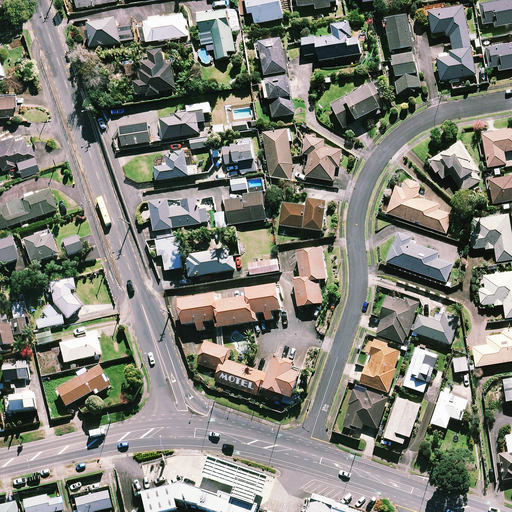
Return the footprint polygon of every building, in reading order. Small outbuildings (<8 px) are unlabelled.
[(115,0),(75,0),(77,9),(116,3),(115,0)] [(283,20),(279,0),(245,0),(239,1),(241,16),(253,14),(255,25),(283,20)] [(336,2),(335,0),(296,0),(298,8),(315,6),(315,10),(330,8),(330,3),(336,2)] [(511,24),(511,0),(479,6),(483,26),(494,24),(495,28),(511,24)] [(432,35),(444,33),(445,38),(450,38),(452,50),(449,51),(450,58),(437,60),(441,82),(450,80),(451,84),(460,83),(459,79),(476,76),(463,7),(428,13),(432,35)] [(237,11),(227,12),(197,17),(202,46),(213,44),(216,60),(228,58),(227,53),(235,52),(232,31),(240,30),(237,11)] [(186,20),(185,20),(184,17),(160,20),(160,18),(148,20),(149,23),(143,24),(144,29),(139,30),(140,42),(146,41),(146,43),(187,37),(186,27),(187,27),(186,20)] [(413,49),(407,19),(385,23),(390,53),(413,49)] [(92,49),(134,42),(131,26),(118,28),(116,20),(87,25),(92,49)] [(351,40),(349,24),(331,27),(333,37),(315,41),(315,38),(302,40),(304,57),(318,54),(319,62),(360,55),(357,39),(351,40)] [(287,73),(281,40),(259,44),(265,77),(287,73)] [(511,69),(511,44),(486,50),(489,69),(498,67),(499,72),(511,69)] [(164,63),(162,51),(149,54),(150,63),(141,65),(144,81),(134,82),(137,96),(146,95),(147,97),(159,95),(159,93),(176,90),(171,62),(164,63)] [(419,77),(417,77),(416,71),(419,71),(417,56),(414,57),(414,55),(392,59),(398,96),(414,93),(413,89),(419,88),(421,88),(419,77)] [(124,68),(105,72),(107,83),(126,80),(124,68)] [(294,115),(288,78),(263,82),(265,100),(270,99),(273,118),(294,115)] [(332,105),(343,128),(344,130),(357,123),(356,121),(385,107),(373,84),(332,105)] [(13,104),(12,92),(0,93),(0,114),(11,114),(11,104),(13,104)] [(196,115),(195,113),(159,119),(162,140),(199,134),(197,123),(205,122),(204,114),(196,115)] [(247,122),(233,125),(234,133),(248,131),(247,122)] [(151,143),(148,124),(119,128),(122,147),(151,143)] [(511,151),(511,129),(482,135),(488,169),(506,165),(504,153),(511,151)] [(291,182),(293,167),(290,143),(293,142),(291,130),(263,134),(268,178),(291,182)] [(0,167),(1,169),(14,165),(13,160),(15,160),(16,165),(20,177),(37,172),(29,144),(24,146),(21,136),(11,139),(10,133),(0,136),(0,167)] [(206,148),(205,139),(191,141),(192,150),(206,148)] [(324,141),(305,139),(303,155),(309,156),(306,178),(334,182),(336,168),(340,168),(342,151),(323,148),(324,141)] [(256,171),(251,141),(239,143),(239,146),(223,149),(226,165),(239,163),(241,174),(256,171)] [(436,174),(438,173),(442,180),(450,175),(462,193),(481,182),(475,173),(479,171),(460,142),(430,161),(428,162),(436,174)] [(163,166),(154,168),(156,182),(197,175),(195,166),(187,167),(185,154),(164,157),(166,163),(162,164),(163,166)] [(511,201),(511,176),(489,181),(493,205),(511,201)] [(247,190),(245,179),(230,181),(232,192),(247,190)] [(421,185),(405,180),(402,189),(396,187),(386,214),(446,234),(452,216),(438,211),(439,205),(417,198),(421,185)] [(0,231),(57,212),(50,190),(0,207),(0,231)] [(225,202),(227,213),(215,215),(217,228),(229,226),(266,220),(262,192),(243,195),(243,199),(225,202)] [(198,211),(196,199),(181,202),(182,208),(170,210),(168,201),(150,204),(151,210),(141,212),(143,223),(153,221),(155,232),(209,223),(207,210),(198,211)] [(326,203),(307,200),(306,207),(283,204),(280,227),(322,232),(326,203)] [(511,260),(511,238),(508,215),(474,220),(476,232),(469,233),(472,250),(485,248),(485,250),(495,249),(497,263),(511,260)] [(411,238),(397,233),(387,263),(446,283),(452,266),(436,260),(439,253),(410,243),(411,238)] [(23,240),(23,242),(30,268),(42,265),(41,261),(58,257),(52,237),(40,240),(39,236),(23,240)] [(82,252),(77,237),(63,242),(67,256),(82,252)] [(184,257),(180,237),(156,242),(159,256),(162,255),(165,272),(182,268),(180,258),(184,257)] [(0,272),(3,272),(2,269),(19,263),(12,242),(0,245),(0,272)] [(189,278),(226,272),(227,279),(238,277),(237,270),(234,271),(231,248),(185,255),(189,278)] [(322,248),(296,252),(301,278),(294,279),(299,307),(324,303),(320,279),(327,278),(322,248)] [(277,259),(250,263),(252,276),(279,272),(277,259)] [(511,318),(511,272),(483,276),(485,289),(479,290),(481,306),(503,303),(505,319),(511,318)] [(70,292),(75,291),(73,280),(49,285),(53,304),(68,320),(82,308),(71,297),(70,292)] [(222,290),(184,295),(187,319),(220,315),(221,322),(285,313),(280,281),(250,286),(251,291),(223,295),(222,290)] [(405,303),(388,297),(375,335),(405,345),(419,302),(407,298),(405,303)] [(13,321),(28,317),(24,301),(9,305),(13,321)] [(36,321),(38,330),(64,325),(62,316),(58,316),(50,307),(42,314),(46,319),(36,321)] [(459,319),(444,314),(440,323),(419,316),(413,333),(450,345),(459,319)] [(1,323),(0,317),(0,354),(15,351),(8,321),(1,323)] [(28,317),(13,321),(10,322),(14,336),(32,331),(28,317)] [(511,330),(510,331),(511,334),(487,338),(488,346),(473,348),(476,368),(511,361),(511,330)] [(237,343),(212,334),(203,358),(221,364),(217,374),(292,401),(305,366),(272,355),(269,365),(234,353),(237,343)] [(101,356),(96,336),(59,345),(64,365),(101,356)] [(369,354),(370,355),(371,356),(368,366),(366,365),(360,384),(388,393),(396,370),(394,369),(400,353),(386,348),(388,344),(375,340),(373,340),(372,341),(371,341),(370,342),(369,343),(368,344),(367,345),(367,347),(367,348),(367,349),(367,351),(367,352),(368,353),(369,354)] [(438,356),(416,349),(404,387),(423,393),(427,382),(429,383),(438,356)] [(468,371),(466,358),(453,359),(455,373),(468,371)] [(18,397),(15,397),(10,398),(12,414),(36,411),(35,395),(32,395),(31,389),(28,389),(27,381),(30,380),(28,365),(5,368),(6,383),(13,383),(14,391),(17,390),(18,397)] [(99,367),(87,374),(84,370),(75,375),(78,379),(57,392),(67,409),(93,393),(95,396),(110,387),(99,367)] [(511,401),(511,378),(503,380),(506,402),(511,401)] [(361,391),(354,389),(345,414),(348,415),(344,427),(360,433),(363,425),(377,429),(388,399),(362,390),(361,391)] [(468,401),(442,393),(431,424),(446,429),(450,418),(461,421),(468,401)] [(420,406),(398,398),(384,438),(403,445),(406,437),(409,438),(420,406)] [(511,443),(509,444),(511,452),(501,454),(504,480),(511,478),(511,443)] [(266,478),(207,458),(200,478),(232,489),(229,499),(252,506),(255,497),(259,499),(266,478)] [(181,484),(140,493),(143,511),(168,511),(177,510),(174,500),(181,484)] [(229,499),(181,484),(174,500),(196,506),(196,508),(207,511),(254,511),(256,507),(252,506),(229,499)] [(96,511),(111,508),(107,491),(75,499),(77,511),(96,511)] [(23,501),(25,511),(64,511),(61,497),(47,501),(46,496),(23,501)] [(344,511),(308,500),(303,511),(352,511),(345,510),(344,511)] [(0,511),(17,511),(15,502),(0,505),(0,511)]
